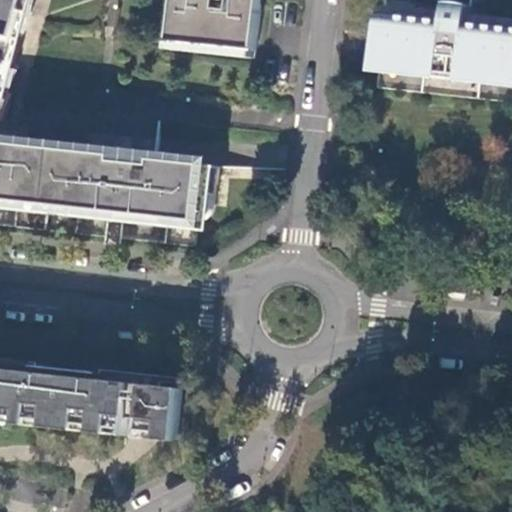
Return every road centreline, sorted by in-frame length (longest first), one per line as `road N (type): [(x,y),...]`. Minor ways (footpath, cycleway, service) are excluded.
road 1 (residential): [(299,267),(328,0)]
road 2 (tertiary): [(251,289),(0,261)]
road 3 (tertiary): [(0,302),(206,325),(247,339)]
road 4 (residential): [(285,366),(254,456),(163,511)]
road 5 (tertiary): [(332,347),(395,339),(511,350)]
road 6 (tertiary): [(511,322),(339,297)]
